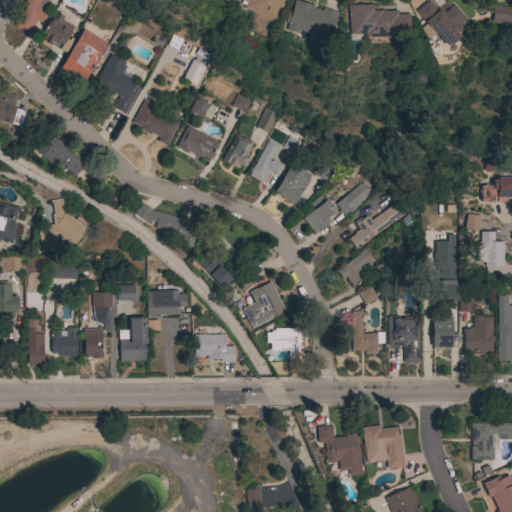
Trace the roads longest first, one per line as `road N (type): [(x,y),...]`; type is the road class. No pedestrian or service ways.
road 1 (residential): [(313,393),(309,301),(288,251),(267,227),(127,176),(0,49)]
road 2 (residential): [(0,396),(250,393)]
road 3 (residential): [(283,393),(511,391)]
road 4 (residential): [(302,511),(250,393)]
road 5 (residential): [(454,511),(428,451),(423,393)]
